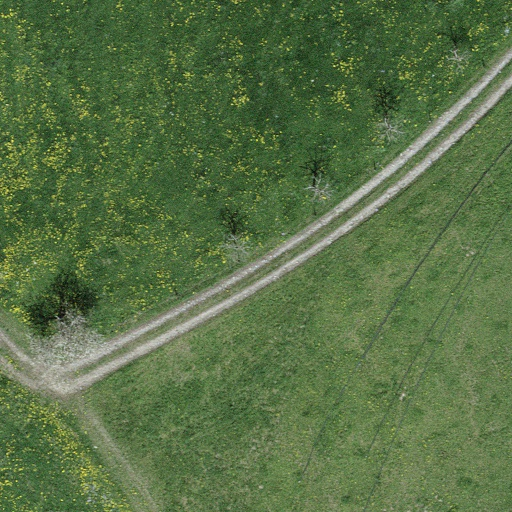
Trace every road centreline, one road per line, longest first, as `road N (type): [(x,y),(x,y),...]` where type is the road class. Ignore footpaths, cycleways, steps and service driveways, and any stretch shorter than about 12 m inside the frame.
road 1 (track): [(0,347),(42,388),(385,217),(511,92)]
road 2 (track): [(42,388),(136,511)]
